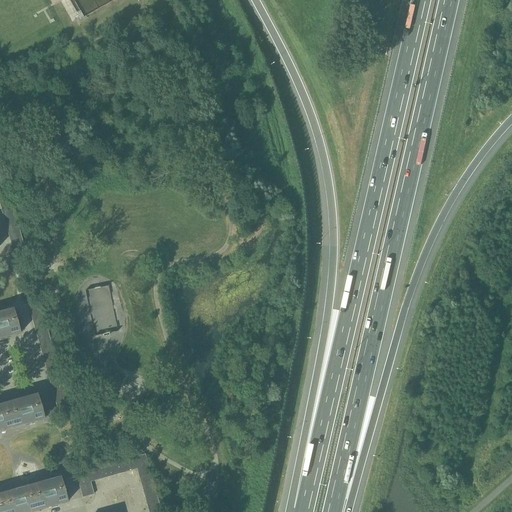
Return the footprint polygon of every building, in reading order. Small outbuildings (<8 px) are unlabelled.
[(53,22),(41,0),(0,0),(0,46),(3,51),(53,22)] [(0,205),(11,202),(10,196),(0,198),(0,205)] [(13,208),(11,202),(0,205),(0,206),(1,211),(13,208)] [(15,214),(13,208),(1,211),(3,217),(15,214)] [(15,214),(3,217),(5,223),(16,219),(15,214)] [(18,225),(16,219),(5,223),(6,228),(18,225)] [(18,225),(6,228),(8,234),(20,231),(18,225)] [(21,237),(20,231),(8,234),(10,240),(21,237)] [(21,237),(10,240),(11,246),(23,242),(21,237)] [(29,311),(41,307),(39,301),(27,305),(29,311)] [(29,311),(31,316),(42,313),(41,307),(29,311)] [(12,309),(0,312),(0,339),(19,334),(19,333),(12,309)] [(31,316),(32,322),(44,319),(42,313),(31,316)] [(32,322),(34,328),(46,325),(44,319),(32,322)] [(34,328),(36,334),(47,330),(46,325),(34,328)] [(36,334),(37,340),(49,336),(47,330),(36,334)] [(37,340),(39,345),(51,342),(49,336),(37,340)] [(39,345),(41,351),(52,348),(51,342),(39,345)] [(41,351),(42,357),(54,354),(52,348),(41,351)] [(42,357),(44,363),(56,359),(54,354),(42,357)] [(44,363),(46,369),(57,365),(56,359),(44,363)] [(46,369),(47,374),(59,371),(57,365),(46,369)] [(61,377),(59,371),(47,374),(49,380),(61,377)] [(49,380),(51,386),(62,383),(61,377),(49,380)] [(52,392),(64,388),(62,383),(51,386),(52,392)] [(52,392),(54,398),(66,394),(64,388),(52,392)] [(6,403),(13,428),(43,419),(36,394),(6,403)] [(56,403),(67,400),(66,394),(54,398),(56,403)] [(56,403),(57,409),(69,406),(67,400),(56,403)] [(0,404),(0,431),(13,428),(6,403),(0,404)] [(59,415),(71,412),(69,406),(57,409),(59,415)] [(145,454),(143,455),(127,459),(131,471),(136,469),(145,454)] [(145,454),(136,469),(138,475),(150,472),(145,454)] [(131,471),(127,459),(122,461),(125,472),(131,471)] [(125,472),(122,461),(116,462),(119,474),(125,472)] [(119,474),(116,462),(110,464),(113,476),(119,474)] [(113,476),(110,464),(104,465),(108,477),(113,476)] [(108,477),(104,465),(99,467),(102,479),(108,477)] [(102,479),(99,467),(93,469),(96,480),(102,479)] [(96,480),(93,469),(87,470),(89,476),(91,482),(96,480)] [(89,476),(87,470),(76,473),(77,479),(89,476)] [(138,475),(140,481),(151,477),(150,472),(138,475)] [(89,476),(77,479),(79,485),(91,482),(89,476)] [(60,477),(30,486),(37,510),(67,502),(60,477)] [(151,477),(140,481),(141,486),(153,483),(151,477)] [(91,482),(79,485),(81,492),(92,488),(91,482)] [(143,492),(155,489),(153,483),(141,486),(143,492)] [(30,486),(0,494),(5,511),(30,511),(37,510),(30,486)] [(92,488),(81,492),(82,498),(94,494),(92,488)] [(143,492),(145,498),(156,495),(155,489),(143,492)] [(145,498),(146,504),(158,501),(156,495),(145,498)] [(158,501),(146,504),(148,510),(159,506),(158,501)]
